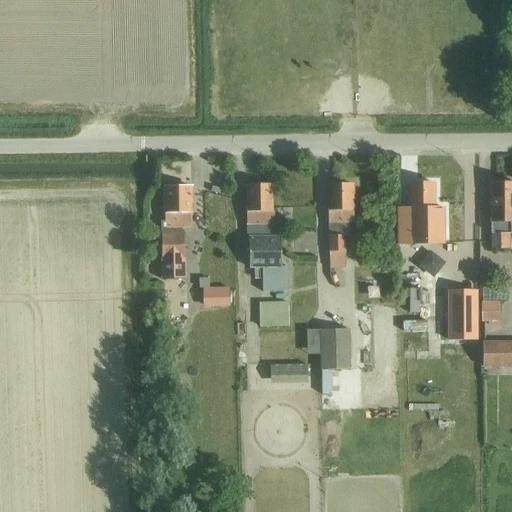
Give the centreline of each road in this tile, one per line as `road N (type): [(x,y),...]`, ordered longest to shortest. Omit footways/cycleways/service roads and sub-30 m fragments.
road 1 (residential): [(142,146),(511,142)]
road 2 (unclassified): [(0,146),(142,146)]
